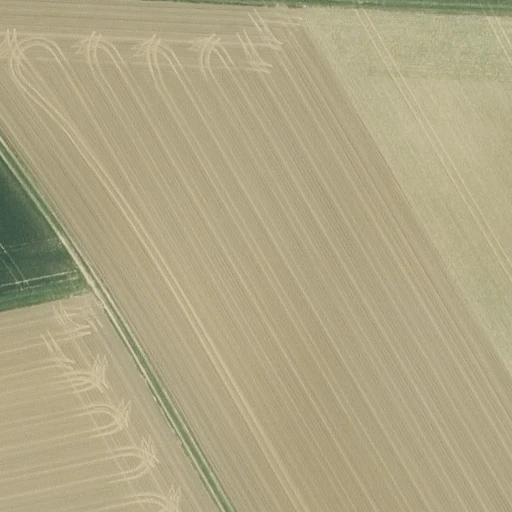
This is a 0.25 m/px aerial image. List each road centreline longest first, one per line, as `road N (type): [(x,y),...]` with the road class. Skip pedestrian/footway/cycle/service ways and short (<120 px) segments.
road 1 (track): [(215,511),(0,156)]
road 2 (track): [(0,0),(375,19),(378,0)]
road 3 (track): [(375,19),(511,20)]
